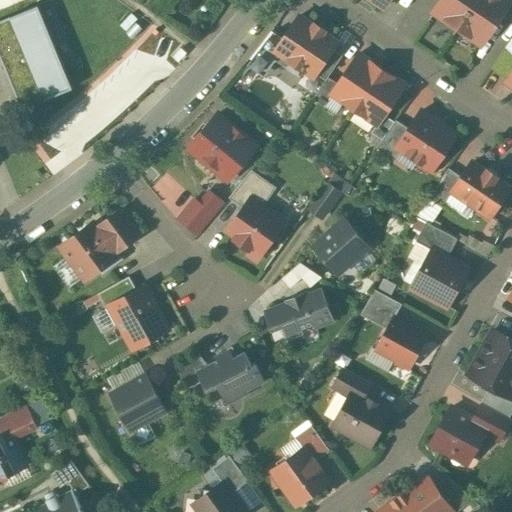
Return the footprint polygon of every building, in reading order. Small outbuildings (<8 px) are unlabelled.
[(440,0),(433,10),(457,27),(475,0),(440,0)] [(507,0),(475,0),(457,27),(481,43),(504,10),(509,2),(508,1),(507,0)] [(37,5),(0,20),(0,60),(20,109),(71,88),(37,5)] [(311,25),(298,15),(282,38),(274,50),(277,52),(287,59),(283,66),(298,77),(303,70),(312,76),(331,48),(336,42),(322,32),(324,31),(313,23),(311,25)] [(273,32),(253,62),(265,70),(277,52),(274,50),(282,38),(273,32)] [(511,34),(490,68),(507,79),(511,72),(511,34)] [(331,48),(315,73),(324,80),(327,76),(341,55),(331,48)] [(337,83),(330,93),(331,94),(353,109),(380,69),(357,53),(337,83)] [(404,85),(380,69),(353,109),(376,124),(377,124),(383,114),(404,85)] [(324,80),(315,94),(326,102),(331,94),(330,93),(337,83),(327,76),(324,80)] [(455,133),(420,110),(408,128),(396,146),(401,150),(431,169),(455,133)] [(235,128),(216,113),(188,147),(212,168),(216,167),(228,177),(254,146),(243,137),(241,139),(238,136),(238,131),(234,128),(235,128)] [(383,114),(377,124),(376,124),(370,132),(381,139),(393,121),(383,114)] [(381,139),(375,148),(395,160),(401,150),(396,146),(408,128),(395,119),(393,121),(381,139)] [(484,171),(471,162),(461,177),(451,191),(488,216),(508,187),(496,179),(497,177),(485,169),(484,171)] [(447,167),(426,197),(440,207),(451,191),(461,177),(447,167)] [(275,187),(251,169),(228,197),(242,208),(249,198),(261,206),(275,187)] [(326,182),(307,208),(321,217),(339,191),(326,182)] [(196,193),(177,215),(194,231),(221,199),(209,189),(201,198),(196,193)] [(261,206),(249,198),(242,208),(226,230),(234,235),(233,238),(248,249),(253,243),(263,250),(283,222),(261,206)] [(96,227),(92,222),(59,246),(84,279),(100,267),(102,269),(118,257),(114,252),(138,234),(120,210),(96,227)] [(343,219),(312,245),(337,273),(367,246),(343,219)] [(456,238),(425,221),(414,241),(432,250),(433,249),(446,257),(456,238)] [(446,257),(433,249),(432,250),(423,267),(420,268),(411,284),(412,288),(446,306),(466,268),(446,257)] [(319,276),(309,269),(300,277),(308,286),(319,276)] [(128,275),(96,293),(105,308),(108,306),(108,305),(136,289),(128,275)] [(136,289),(108,305),(108,306),(131,348),(167,328),(144,285),(136,289)] [(304,296),(303,293),(286,300),(287,302),(263,311),(270,329),(281,324),(286,337),(301,331),(300,329),(312,324),(313,327),(332,319),(321,289),(304,296)] [(425,335),(393,317),(375,349),(391,357),(392,362),(401,366),(405,365),(408,366),(425,335)] [(511,339),(492,329),(480,352),(511,369),(511,339)] [(243,352),(232,357),(228,349),(214,356),(216,360),(206,365),(195,370),(201,381),(205,390),(216,384),(226,404),(247,394),(246,390),(263,381),(254,363),(250,365),(243,352)] [(196,351),(178,367),(182,390),(201,381),(195,370),(206,365),(196,351)] [(511,393),(511,369),(480,352),(467,374),(489,386),(510,397),(510,396),(511,393)] [(136,361),(107,378),(114,391),(144,375),(136,361)] [(371,382),(343,367),(332,386),(348,395),(352,389),(363,396),(364,395),(371,382)] [(114,391),(110,394),(129,430),(164,411),(145,375),(144,375),(114,391)] [(510,397),(489,386),(480,402),(508,417),(511,410),(511,397),(510,396),(510,397)] [(363,396),(352,389),(348,395),(332,425),(369,445),(389,409),(364,395),(363,396)] [(480,402),(471,418),(486,426),(483,432),(498,441),(511,419),(508,417),(480,402)] [(22,406),(0,416),(0,436),(9,432),(12,437),(32,427),(22,406)] [(471,418),(450,406),(430,443),(466,463),(469,457),(475,455),(479,448),(477,443),(483,432),(486,426),(471,418)] [(329,450),(311,425),(294,437),(302,448),(303,447),(313,462),(329,450)] [(0,436),(0,476),(25,464),(12,437),(9,432),(0,436)] [(302,448),(271,470),(295,504),(327,481),(313,462),(303,447),(302,448)] [(245,457),(239,448),(231,454),(237,463),(245,457)] [(228,455),(211,467),(222,482),(223,481),(231,492),(247,481),(228,455)] [(88,485),(69,459),(50,473),(59,486),(67,480),(71,488),(74,494),(88,485)] [(433,485),(426,475),(397,496),(408,511),(449,511),(451,511),(433,485)] [(454,511),(473,499),(446,476),(433,485),(451,511),(450,511),(454,511)] [(222,482),(210,490),(200,489),(199,499),(192,503),(197,509),(196,511),(244,511),(245,511),(242,508),(242,504),(238,499),(235,498),(231,492),(223,481),(222,482)] [(55,492),(44,497),(46,502),(34,508),(33,507),(32,508),(33,511),(82,511),(74,494),(71,488),(70,489),(70,490),(58,496),(55,492)] [(408,511),(397,496),(374,511),(408,511)]
